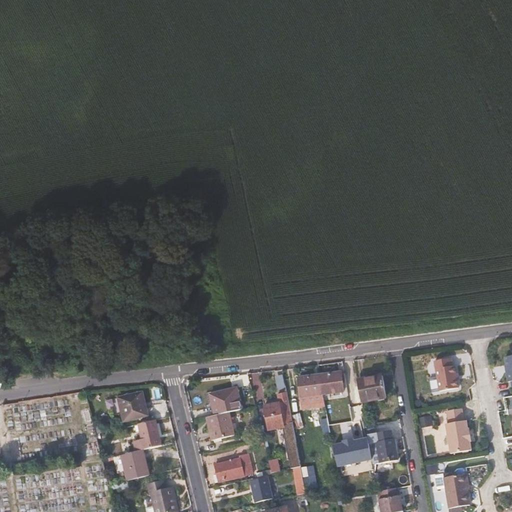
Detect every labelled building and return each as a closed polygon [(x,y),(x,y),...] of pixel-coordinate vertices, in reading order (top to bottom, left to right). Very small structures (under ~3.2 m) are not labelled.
[(458,390),(457,382),(459,382),(458,375),(456,375),(455,368),(453,368),(451,360),(434,363),(440,393),(458,390)] [(344,393),(342,373),(321,375),(325,396),(344,393)] [(277,386),(285,385),(284,374),(276,375),(277,386)] [(325,396),(321,375),(300,378),(303,398),(325,396)] [(387,399),(383,376),(358,381),(362,404),(387,399)] [(243,411),(238,389),(211,395),(216,417),(231,414),(243,411)] [(148,417),(142,394),(119,399),(125,422),(148,417)] [(293,423),(288,394),(279,396),(280,404),(266,407),(270,430),(284,427),(284,425),(293,423)] [(365,421),(362,406),(355,407),(358,422),(365,421)] [(321,420),(319,411),(311,412),(314,422),(321,420)] [(471,443),(469,430),(467,430),(466,422),(463,423),(461,411),(448,412),(451,425),(448,426),(453,455),(471,452),(470,444),(471,443)] [(216,417),(213,418),(207,420),(213,442),(236,436),(231,414),(216,417)] [(304,428),(301,415),(294,416),(297,430),(304,428)] [(163,447),(156,422),(139,426),(143,441),(135,443),(137,453),(144,451),(163,447)] [(399,461),(395,440),(394,440),(393,433),(376,436),(381,464),(399,461)] [(301,469),(297,446),(288,448),(293,471),(301,469)] [(150,477),(144,451),(137,453),(122,456),(127,476),(128,482),(150,477)] [(254,475),(249,455),(241,457),(241,459),(215,466),(219,481),(216,481),(217,484),(254,475)] [(278,457),(270,459),(273,471),(281,469),(278,457)] [(304,481),(301,469),(293,471),(296,482),(304,481)] [(470,492),(468,476),(465,477),(444,480),(449,511),(460,511),(460,509),(470,507),(468,492),(470,492)] [(273,499),(268,478),(252,482),(257,504),(273,499)] [(179,511),(173,488),(166,490),(164,481),(147,485),(149,495),(151,495),(155,511),(179,511)] [(403,511),(401,497),(400,497),(399,489),(379,492),(380,501),(381,511),(403,511)]
